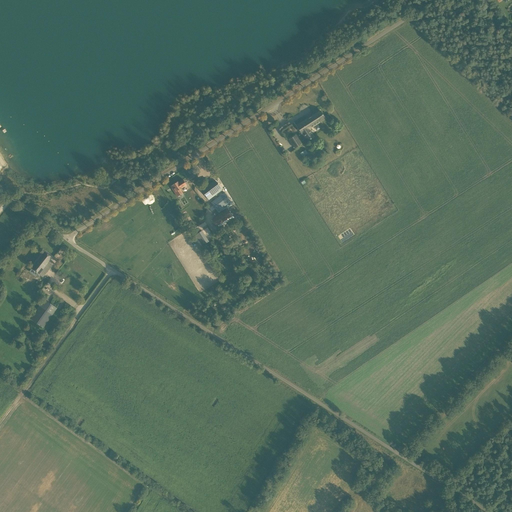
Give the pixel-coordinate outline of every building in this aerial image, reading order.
[(311,138),(306,130),(325,118),(320,111),(297,126),(302,133),(303,133),(307,140),(311,138)] [(301,144),(296,135),(289,139),(295,148),(301,144)] [(183,168),(188,175),(195,171),(191,164),(183,168)] [(170,186),(171,186),(177,197),(182,193),(180,189),(186,185),(183,179),(178,183),(177,182),(170,186)] [(202,191),(209,200),(223,190),(216,180),(202,191)] [(211,202),(218,211),(231,201),(224,192),(211,202)] [(228,208),(211,219),(217,229),(234,218),(233,216),(228,208)] [(32,269),(42,276),(44,277),(52,265),(51,264),(50,264),(49,263),(48,262),(52,257),(45,251),(32,269)] [(44,299),(30,319),(43,328),(57,308),(44,299)]
